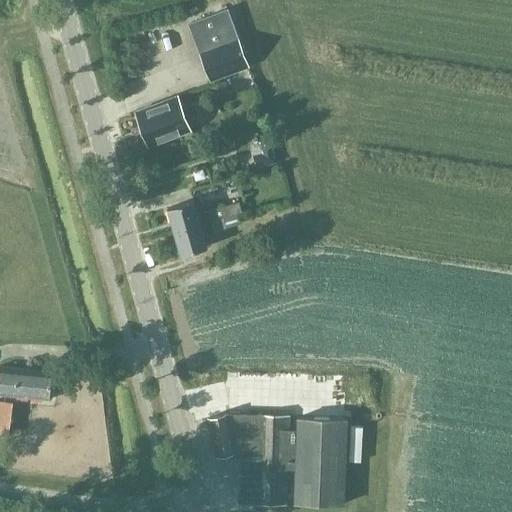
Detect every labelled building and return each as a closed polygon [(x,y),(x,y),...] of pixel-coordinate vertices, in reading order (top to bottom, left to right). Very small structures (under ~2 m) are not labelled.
[(226,9),(194,21),(205,51),(200,53),(210,82),(247,69),(237,40),(226,9)] [(174,98),(133,114),(146,148),(187,133),(174,98)] [(275,162),(269,138),(257,141),(261,152),(252,155),(255,167),(275,162)] [(166,208),(173,233),(237,217),(236,214),(241,212),(238,201),(198,213),(194,200),(166,208)] [(239,224),(237,217),(173,233),(179,254),(208,246),(204,234),(239,224)] [(0,397),(49,401),(52,372),(1,368),(0,374),(0,397)] [(0,434),(10,435),(13,404),(0,402),(0,434)] [(285,428),(286,413),(253,412),(253,413),(231,413),(209,419),(216,455),(224,453),(237,503),(285,504),(285,465),(293,465),(292,500),(342,502),(343,416),(293,415),(293,428),(285,428)]
